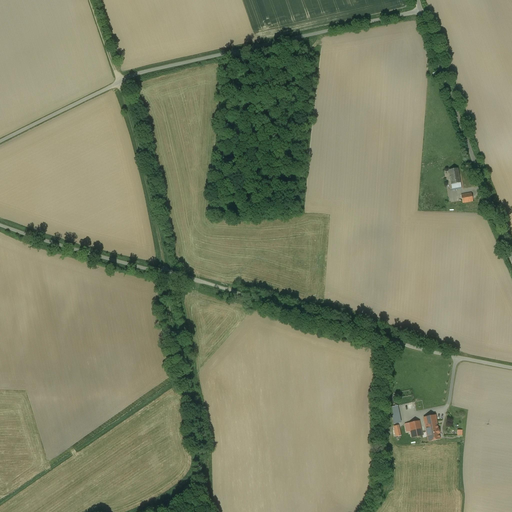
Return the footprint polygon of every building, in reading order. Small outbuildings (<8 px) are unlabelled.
[(457,169),(449,171),(450,180),(447,181),(450,198),(455,197),(454,191),(461,189),(457,169)] [(471,193),(461,195),(462,203),(472,201),(471,193)] [(397,406),(392,407),(393,416),(392,416),(394,424),(395,424),(400,423),(397,406)] [(435,416),(423,418),(428,441),(439,438),(438,434),(439,434),(438,429),(435,416)] [(419,421),(404,424),(406,432),(409,432),(409,431),(410,431),(411,438),(422,436),(419,421)] [(394,426),(393,427),(394,427),(391,427),(393,437),(401,436),(398,426),(395,426),(394,426)]
